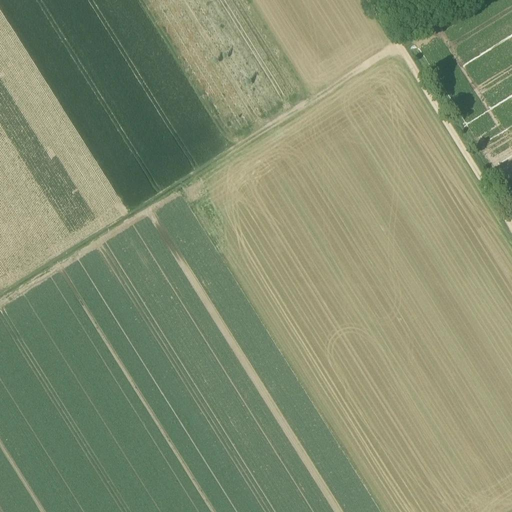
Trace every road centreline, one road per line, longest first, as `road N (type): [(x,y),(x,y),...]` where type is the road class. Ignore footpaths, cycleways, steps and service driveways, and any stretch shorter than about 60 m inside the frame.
road 1 (track): [(0,297),(399,47)]
road 2 (track): [(399,47),(511,229)]
